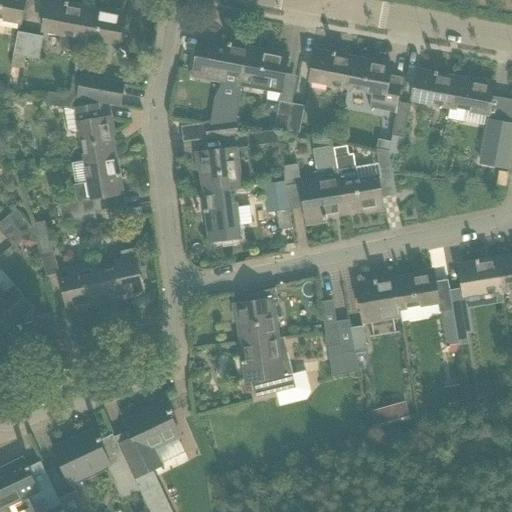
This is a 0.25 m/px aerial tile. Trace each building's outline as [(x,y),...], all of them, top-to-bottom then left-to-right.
[(0,0),(0,18),(20,22),(24,0),(0,0)] [(80,38),(86,8),(68,5),(68,3),(65,2),(65,4),(48,1),(43,31),(61,34),(58,49),(77,52),(80,38)] [(118,45),(123,13),(109,11),(108,13),(86,8),(80,38),(118,45)] [(13,55),(26,57),(30,34),(17,32),(13,55)] [(30,34),(26,57),(39,60),(43,37),(30,34)] [(207,71),(244,78),(249,49),(231,46),(232,43),(229,43),(228,45),(212,42),(211,46),(199,44),(198,52),(194,51),(189,75),(205,78),(207,71)] [(249,49),(244,78),(242,86),(280,93),(287,54),(272,51),(272,53),(249,49)] [(310,81),(347,89),(353,59),(335,55),(336,53),(333,52),(332,55),(316,52),(310,81)] [(132,59),(129,79),(144,82),(147,62),(132,59)] [(398,102),(401,86),(387,83),(391,64),(376,61),(375,63),(353,59),(347,89),(372,93),(369,108),(389,112),(388,121),(394,122),(395,113),(397,102),(398,102)] [(418,71),(413,100),(450,107),(455,78),(437,75),(438,72),(434,72),(434,74),(418,71)] [(82,76),(78,97),(78,98),(78,97),(96,100),(119,105),(123,85),(82,76)] [(450,107),(448,119),(463,122),(465,110),(487,114),(493,83),(478,80),(478,82),(455,78),(450,107)] [(80,133),(85,161),(115,156),(111,134),(113,133),(110,118),(99,120),(96,100),(78,97),(78,98),(78,97),(48,92),(46,105),(64,108),(68,132),(80,133)] [(274,128),(287,131),(292,104),(279,102),(274,128)] [(400,158),(410,105),(398,102),(397,102),(395,113),(394,122),(391,141),(389,151),(390,156),(400,158)] [(292,104),(287,131),(299,134),(304,107),(292,104)] [(236,121),(205,125),(206,139),(238,135),(236,121)] [(511,150),(511,128),(488,124),(480,167),(508,172),(511,150)] [(247,134),(248,147),(278,143),(276,130),(247,134)] [(318,176),(300,179),(301,182),(304,200),(307,220),(308,225),(325,222),(324,220),(326,219),(326,217),(344,214),(336,169),(335,169),(332,148),(331,139),(311,131),(313,144),(316,166),(317,165),(318,176)] [(0,155),(9,148),(0,137),(0,155)] [(378,139),(376,149),(389,151),(391,141),(378,139)] [(347,146),(332,148),(335,169),(336,169),(344,214),(367,210),(367,212),(382,210),(378,190),(376,176),(357,179),(355,166),(353,154),(348,155),(347,146)] [(228,150),(197,154),(199,170),(201,169),(203,192),(233,188),(243,187),(238,149),(228,150)] [(376,149),(381,179),(393,177),(390,156),(389,151),(376,149)] [(72,216),(72,217),(95,213),(95,212),(102,211),(99,198),(122,193),(119,177),(121,177),(120,174),(118,174),(115,156),(85,161),(89,183),(76,185),(79,202),(60,205),(62,218),(72,216)] [(284,182),(272,184),(276,207),(288,205),(285,185),(285,182),(284,182)] [(233,188),(203,192),(206,210),(203,210),(204,213),(206,213),(210,242),(222,240),(222,248),(237,246),(240,242),(238,226),(234,191),(233,188)] [(0,224),(0,232),(12,247),(33,230),(16,211),(0,224)] [(95,213),(72,217),(74,228),(97,224),(95,213)] [(31,225),(46,277),(59,273),(44,222),(31,225)] [(104,267),(97,269),(105,302),(123,298),(124,300),(127,299),(126,297),(142,293),(139,281),(147,279),(144,267),(141,267),(139,257),(142,256),(140,248),(120,252),(122,260),(115,261),(116,265),(112,266),(113,268),(105,270),(104,267)] [(511,256),(496,259),(501,289),(502,292),(511,289),(511,256)] [(501,289),(496,259),(479,262),(478,260),(475,260),(476,263),(459,265),(462,285),(463,288),(464,295),(466,295),(501,289)] [(105,302),(97,269),(97,266),(67,273),(68,277),(61,279),(69,312),(84,309),(83,307),(105,302)] [(417,275),(395,279),(400,309),(437,302),(436,291),(432,271),(417,274),(417,275)] [(400,309),(395,279),(377,282),(376,280),(373,280),(374,283),(357,286),(361,305),(362,315),(400,309)] [(463,288),(449,290),(453,310),(457,334),(457,333),(459,344),(468,342),(466,332),(472,331),(468,308),(466,295),(464,295),(463,288)] [(0,334),(21,316),(30,308),(13,289),(4,297),(0,291),(0,334)] [(275,321),(273,305),(278,304),(276,290),(276,289),(245,295),(245,297),(246,304),(234,306),(236,321),(238,321),(241,343),(277,338),(275,321)] [(457,334),(453,310),(440,312),(445,346),(459,344),(457,333),(457,334)] [(33,321),(39,345),(65,340),(59,316),(33,321)] [(354,352),(350,329),(349,320),(336,322),(340,346),(327,348),(332,376),(341,374),(341,375),(357,371),(354,352)] [(327,348),(340,346),(336,322),(323,324),(327,348)] [(366,350),(363,327),(350,329),(354,352),(366,350)] [(277,338),(241,343),(243,361),(241,362),(241,365),(244,365),(246,381),(258,379),(260,396),(256,397),(256,398),(296,389),(291,369),(283,338),(277,339),(277,338)] [(459,386),(445,389),(448,405),(462,402),(459,386)] [(405,402),(373,411),(378,428),(410,419),(405,402)] [(137,449),(123,456),(134,480),(140,492),(149,511),(171,511),(152,472),(164,466),(156,448),(179,436),(169,414),(173,413),(171,410),(168,411),(164,403),(146,411),(146,412),(137,416),(137,415),(124,421),(132,439),(137,449)] [(66,444),(53,450),(62,468),(69,484),(83,477),(92,473),(106,466),(122,500),(140,492),(134,480),(123,456),(118,446),(115,439),(113,436),(102,441),(100,438),(97,439),(93,431),(75,439),(75,440),(66,444)] [(28,471),(31,469),(30,466),(26,468),(22,460),(2,469),(3,470),(0,470),(0,511),(10,511),(9,507),(30,498),(32,502),(28,504),(31,511),(52,511),(44,495),(40,497),(28,471)] [(71,494),(59,499),(65,511),(79,511),(71,494)]
